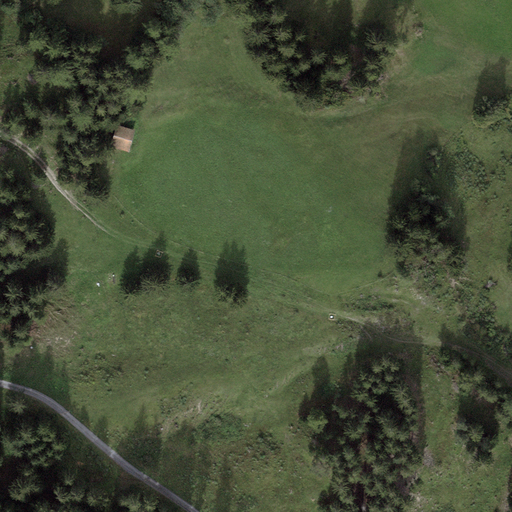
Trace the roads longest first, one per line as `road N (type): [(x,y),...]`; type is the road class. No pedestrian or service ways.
road 1 (track): [(0,134),(45,167),(102,230),(351,318),(486,353),(511,375)]
road 2 (track): [(191,511),(41,397),(0,384)]
